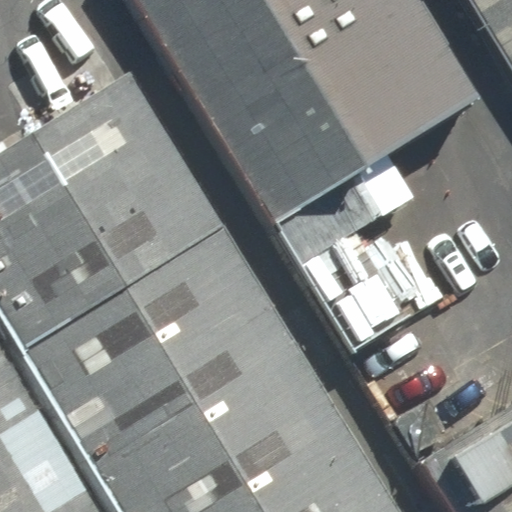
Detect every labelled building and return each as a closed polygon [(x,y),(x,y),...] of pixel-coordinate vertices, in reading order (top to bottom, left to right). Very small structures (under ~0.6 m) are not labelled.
[(412,0),(117,0),(261,235),(476,104),(412,0)] [(511,0),(439,0),(511,118),(511,0)] [(149,61),(0,151),(0,367),(88,511),(416,511),(422,508),(149,61)] [(74,511),(0,391),(0,511),(74,511)] [(511,511),(511,399),(407,464),(436,511),(511,511)]
